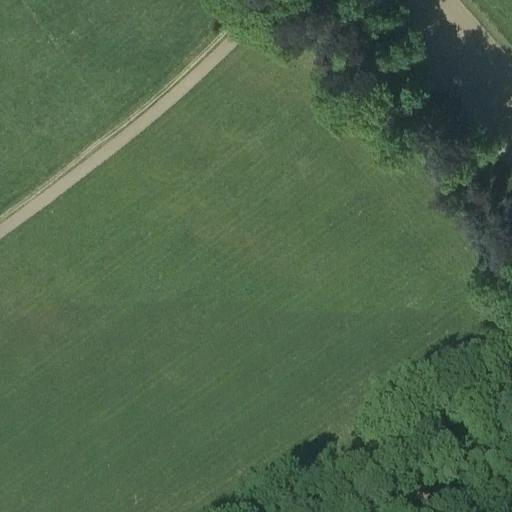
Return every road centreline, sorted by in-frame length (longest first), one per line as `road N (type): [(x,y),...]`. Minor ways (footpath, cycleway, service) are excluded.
road 1 (track): [(320,0),(511,221)]
road 2 (track): [(511,374),(309,511)]
